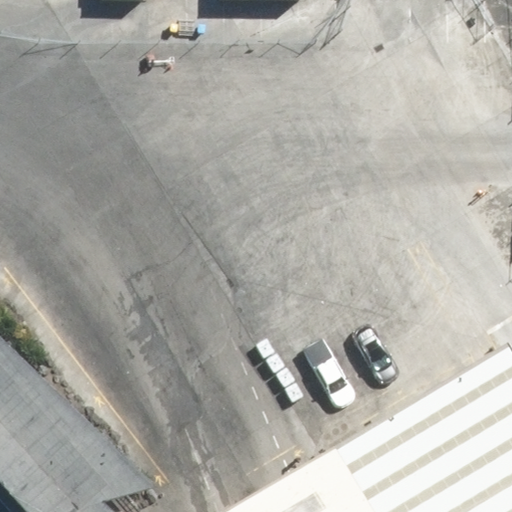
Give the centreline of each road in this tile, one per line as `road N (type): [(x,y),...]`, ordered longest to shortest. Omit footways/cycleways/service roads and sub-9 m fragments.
road 1 (unknown): [(511,472),(322,191),(177,118)]
road 2 (unknown): [(177,118),(511,65)]
road 3 (unknown): [(177,118),(0,82)]
